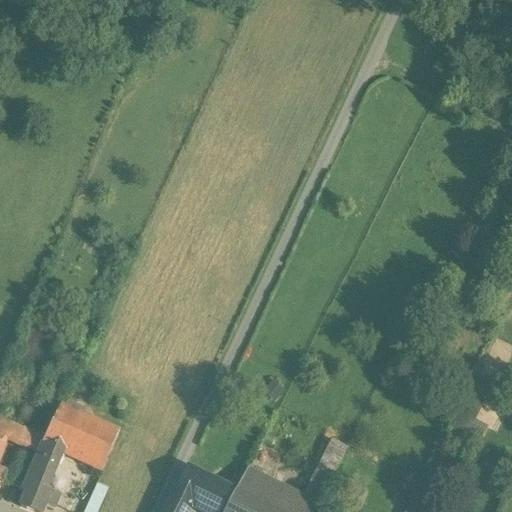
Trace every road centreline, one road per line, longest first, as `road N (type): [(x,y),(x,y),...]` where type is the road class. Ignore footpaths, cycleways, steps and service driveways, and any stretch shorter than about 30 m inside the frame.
road 1 (residential): [(400,0),(155,511)]
road 2 (track): [(372,64),(511,131)]
